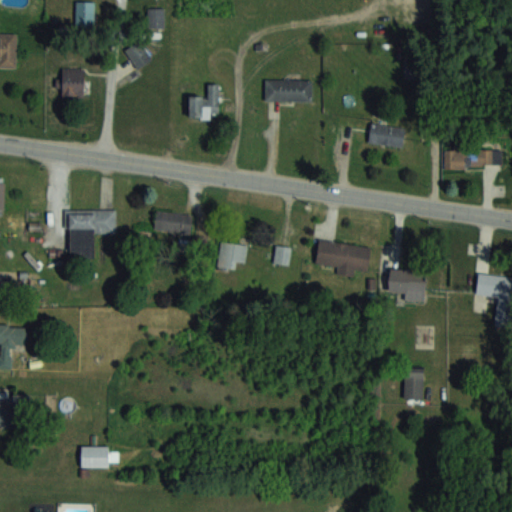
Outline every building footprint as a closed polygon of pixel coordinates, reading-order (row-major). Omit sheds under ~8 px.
[(76,24),(93,24),(93,1),(76,1),(76,24)] [(164,27),(164,7),(147,7),(147,27),(164,27)] [(16,33),(0,32),(0,38),(0,37),(0,65),(16,66),(16,33)] [(125,48),(136,68),(151,59),(140,40),(125,48)] [(61,98),(84,98),(84,67),(61,67),(61,98)] [(265,100),(312,100),(312,78),(265,78),(265,100)] [(189,118),(211,118),(211,112),(219,112),(219,83),(208,83),(208,95),(189,95),(189,118)] [(369,142),(403,145),(404,126),(371,123),(369,142)] [(444,167),(501,167),(501,149),(444,149),(444,167)] [(94,258),(94,232),(116,231),(116,208),(68,209),(69,258),(94,258)] [(190,233),(192,214),(156,210),(154,228),(190,233)] [(337,273),(353,276),(354,268),(367,270),(370,246),(318,239),(315,262),(338,265),(337,273)] [(247,243),(220,240),(217,268),(235,270),(236,261),(246,262),(247,243)] [(291,246),(276,244),(273,262),(289,264),(291,246)] [(404,298),(425,299),(426,269),(388,268),(388,290),(404,291),(404,298)] [(499,296),(498,314),(511,315),(511,276),(477,273),(476,293),(499,296)] [(0,367),(11,368),(11,346),(25,346),(26,324),(0,323),(0,367)] [(423,366),(404,366),(404,398),(423,398),(423,366)] [(0,407),(0,425),(15,425),(15,408),(0,407)] [(81,465),(118,465),(118,446),(81,446),(81,465)]
